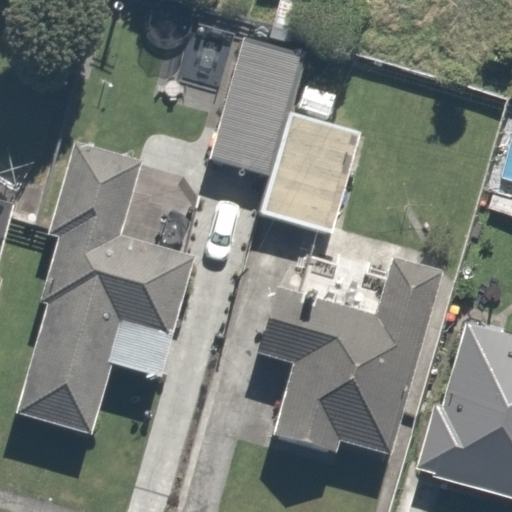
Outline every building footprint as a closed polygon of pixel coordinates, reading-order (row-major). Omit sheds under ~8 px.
[(271,114),(287,50),(222,33),(189,160),(255,176),(271,114)] [(320,241),(348,134),(271,114),(255,176),(243,221),(320,241)] [(131,171),(55,151),(16,301),(28,304),(0,413),(0,421),(77,441),(96,371),(152,385),(187,248),(116,230),(131,171)] [(276,373),(257,442),(322,460),(328,441),(371,453),(422,271),(369,256),(354,308),(252,280),(230,359),(276,373)] [(511,496),(511,335),(450,317),(405,463),(511,496)]
